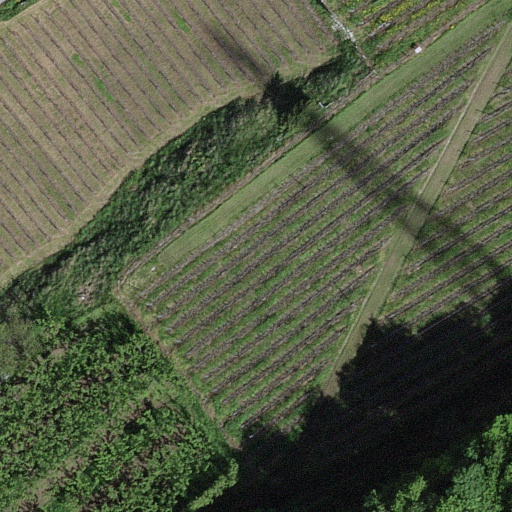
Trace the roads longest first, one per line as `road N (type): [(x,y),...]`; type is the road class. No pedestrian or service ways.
road 1 (track): [(275,487),(511,34)]
road 2 (track): [(238,511),(275,487),(355,490),(511,383)]
